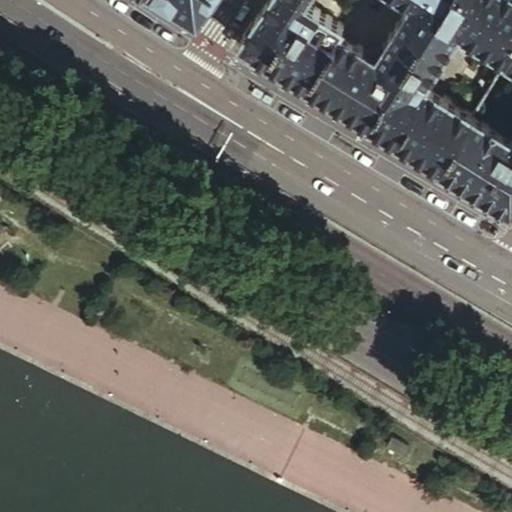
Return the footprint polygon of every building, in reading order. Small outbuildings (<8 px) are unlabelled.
[(173,0),(183,6),(197,14),(206,0),(173,0)] [(265,0),(257,12),(256,12),(239,39),(247,44),(287,69),(304,80),(337,29),(341,23),(304,0),(265,0)] [(337,29),(304,80),(313,86),(337,101),(359,114),(368,119),(434,13),(413,0),(407,0),(374,53),(337,29)] [(511,0),(442,0),(434,13),(368,119),(412,147),(438,163),(473,108),(426,80),(460,26),(506,55),(511,45),(511,0)] [(413,0),(434,13),(442,0),(413,0)] [(511,132),(473,108),(438,163),(509,207),(511,203),(511,45),(506,55),(511,58),(511,132)]
